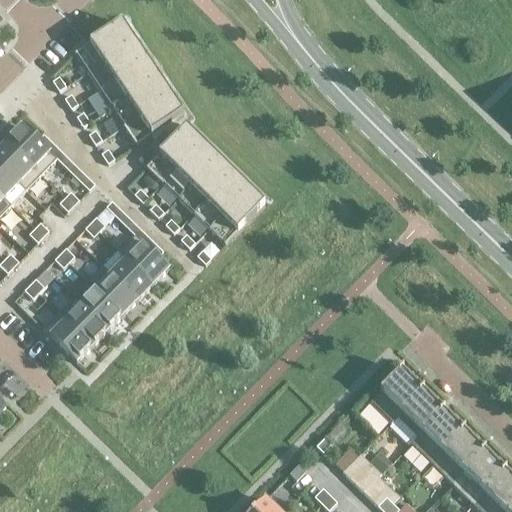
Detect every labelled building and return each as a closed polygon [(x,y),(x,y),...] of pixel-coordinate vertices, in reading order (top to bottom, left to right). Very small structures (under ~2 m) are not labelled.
[(158,81),(146,63),(134,45),(121,26),(74,58),(87,77),(99,95),(111,113),(123,131),(136,150),(183,118),(170,99),(158,81)] [(52,86),(59,96),(66,91),(59,81),(52,86)] [(71,99),(64,103),(71,114),(78,109),(71,99)] [(90,127),(83,117),(76,121),(83,132),(90,127)] [(55,161),(46,153),(38,145),(23,130),(7,146),(41,179),(57,163),(55,161)] [(166,151),(159,143),(141,162),(149,169),(146,172),(225,249),(265,209),(186,132),(166,151)] [(102,145),(95,135),(88,139),(95,150),(102,145)] [(43,139),(38,145),(46,153),(52,147),(43,139)] [(0,153),(0,169),(19,188),(18,188),(25,195),(26,195),(41,179),(7,146),(0,153)] [(55,161),(60,156),(52,147),(46,153),(55,161)] [(114,163),(107,153),(100,157),(107,168),(114,163)] [(57,163),(63,170),(69,164),(60,156),(55,161),(57,163)] [(69,164),(63,170),(72,178),(78,172),(69,164)] [(4,203),(18,188),(19,188),(0,169),(0,199),(4,203)] [(72,178),(80,187),(86,181),(78,172),(72,178)] [(95,189),(86,181),(80,187),(89,195),(95,189)] [(134,199),(143,208),(148,202),(140,194),(134,199)] [(65,203),(73,211),(79,205),(71,197),(65,203)] [(0,199),(0,221),(12,210),(4,203),(0,199)] [(59,208),(68,217),(73,211),(65,203),(59,208)] [(115,220),(120,214),(112,206),(106,212),(115,220)] [(150,214),(158,223),(164,217),(155,209),(150,214)] [(129,223),(120,214),(115,220),(123,229),(129,223)] [(96,222),(90,228),(99,236),(105,230),(96,222)] [(132,237),(138,231),(129,223),(123,229),(132,237)] [(165,229),(174,238),(179,232),(171,224),(165,229)] [(34,233),(43,242),(49,236),(40,227),(34,233)] [(99,236),(90,228),(85,233),(93,242),(99,236)] [(138,231),(132,237),(135,240),(140,245),(146,240),(138,231)] [(34,233),(29,239),(38,248),(43,242),(34,233)] [(180,245),(189,253),(195,247),(186,239),(180,245)] [(126,264),(126,263),(153,289),(169,273),(157,262),(149,254),(140,245),(135,240),(119,257),(126,264)] [(140,245),(149,254),(155,248),(146,240),(140,245)] [(163,256),(155,248),(149,254),(157,262),(163,256)] [(60,258),(69,267),(74,261),(66,253),(60,258)] [(202,255),(197,261),(205,269),(211,264),(202,255)] [(10,258),(4,264),(13,273),(19,267),(10,258)] [(69,267),(60,258),(54,264),(63,273),(69,267)] [(138,305),(153,289),(126,263),(126,264),(111,278),(138,305)] [(13,273),(4,264),(0,268),(0,271),(7,278),(13,273)] [(138,305),(111,278),(96,294),(123,320),(138,305)] [(35,284),(30,289),(38,298),(44,292),(35,284)] [(38,298),(30,289),(24,295),(33,304),(38,298)] [(82,309),(81,309),(108,335),(123,320),(96,294),(82,309)] [(92,351),(108,335),(81,309),(82,309),(74,302),(59,318),(92,351)] [(92,351),(59,318),(43,334),(77,367),(92,351)] [(414,391),(415,390),(401,375),(375,402),(369,407),(391,428),(397,421),(422,396),(421,395),(419,397),(414,391)] [(434,412),(436,410),(422,396),(397,421),(418,442),(443,416),(442,416),(440,417),(434,412)] [(443,416),(418,442),(411,449),(432,469),(463,436),(462,436),(461,438),(455,432),(456,430),(443,416)] [(432,469),(452,489),(484,457),(483,456),(481,458),(475,452),(477,450),(463,436),(432,469)] [(323,457),(332,448),(325,442),(316,451),(323,457)] [(452,489),(473,509),(504,477),(504,476),(502,478),(496,472),(498,470),(484,457),(452,489)] [(381,479),(374,472),(369,467),(360,458),(358,461),(342,476),(342,477),(349,483),(363,497),(378,481),(381,479)] [(298,469),(289,478),(296,485),(305,476),(298,469)] [(473,509),(475,511),(509,511),(511,510),(511,484),(504,477),(473,509)] [(386,489),(378,481),(363,497),(371,504),(377,511),(386,502),(393,508),(399,501),(386,489)] [(314,502),(321,509),(330,501),(323,494),(314,502)] [(332,511),(337,508),(330,501),(321,509),(324,511),(332,511)] [(378,511),(388,511),(393,508),(386,502),(377,511),(378,511)] [(273,511),(265,503),(256,511),(273,511)]
